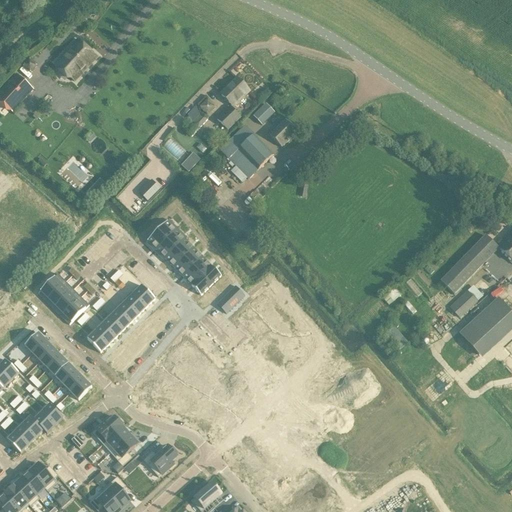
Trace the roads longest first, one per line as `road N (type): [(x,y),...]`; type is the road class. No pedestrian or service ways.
road 1 (tertiary): [(511,150),(320,33),(248,0)]
road 2 (unknown): [(388,78),(254,189),(251,209),(274,239)]
road 3 (residential): [(328,347),(211,454)]
road 4 (residential): [(118,396),(41,317),(0,296)]
road 5 (residential): [(194,310),(123,239),(88,272)]
road 6 (residential): [(0,484),(118,396)]
road 7 (residential): [(424,451),(328,347)]
